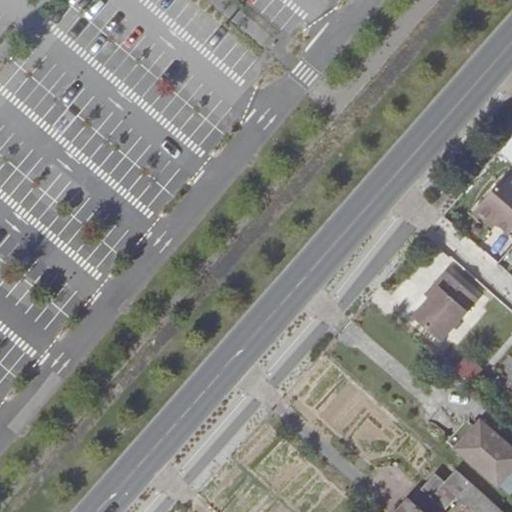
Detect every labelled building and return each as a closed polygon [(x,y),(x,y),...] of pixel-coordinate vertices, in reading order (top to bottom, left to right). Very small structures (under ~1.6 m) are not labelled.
[(511,233),(511,170),(480,206),(499,223),(511,234),(511,233)] [(499,223),(480,206),(476,210),(496,227),(499,223)] [(477,300),(446,273),(436,284),(440,287),(415,316),(442,340),(477,300)] [(511,492),(511,447),(480,420),(454,450),(497,487),(499,485),(510,495),(511,492)] [(495,511),(500,508),(456,470),(446,482),(436,473),(412,500),(410,499),(397,511),(440,511),(457,494),(477,511),(495,511)]
